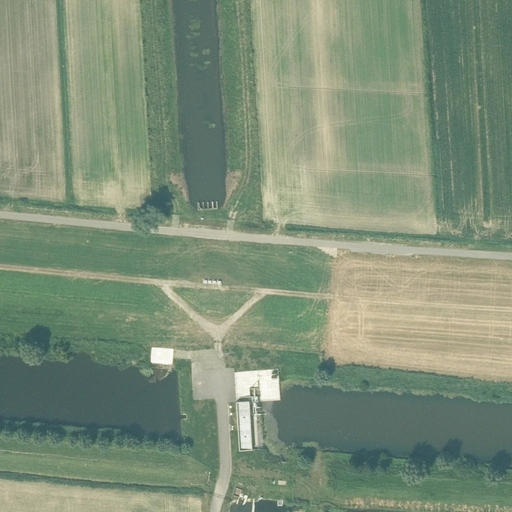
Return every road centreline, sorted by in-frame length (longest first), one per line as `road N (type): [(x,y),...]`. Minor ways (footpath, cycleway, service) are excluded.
road 1 (tertiary): [(0,214),(262,238)]
road 2 (tertiary): [(511,256),(262,238)]
